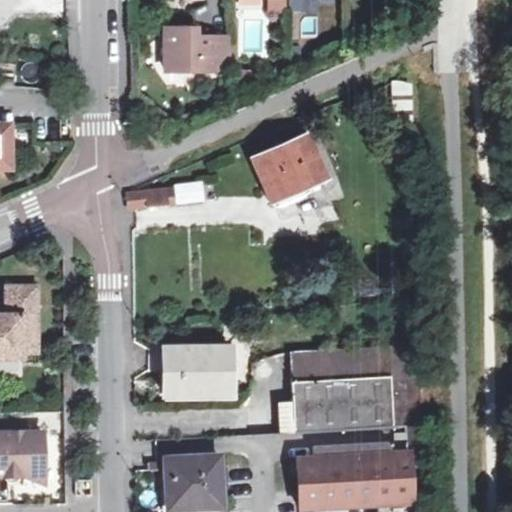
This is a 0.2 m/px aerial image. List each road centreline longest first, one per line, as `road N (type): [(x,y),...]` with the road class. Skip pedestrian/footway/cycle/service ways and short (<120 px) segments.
road 1 (residential): [(112,511),(98,178)]
road 2 (residential): [(98,178),(98,0)]
